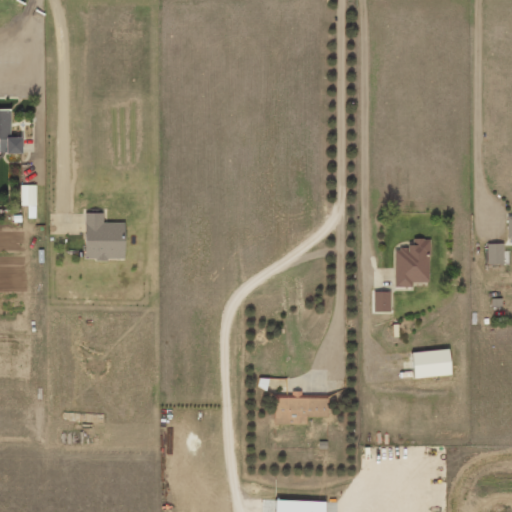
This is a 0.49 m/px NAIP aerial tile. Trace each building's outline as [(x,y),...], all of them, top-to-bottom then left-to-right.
[(0,154),(22,154),(21,137),(10,137),(10,110),(0,109),(0,154)] [(35,186),(21,186),(20,207),(35,207),(35,186)] [(84,260),(124,261),(124,224),(103,223),(103,214),(84,214),(84,260)] [(429,283),(428,240),(412,240),(412,248),(394,249),(394,288),(412,288),(412,283),(429,283)] [(487,264),(503,264),(503,244),(486,245),(487,264)] [(389,293),(372,293),(373,313),(390,313),(389,293)] [(411,354),(413,379),(450,375),(448,350),(411,354)] [(327,399),(275,398),(274,425),(306,425),(306,418),(327,418),(327,399)] [(274,511),(324,511),(325,502),(275,501),(274,511)]
